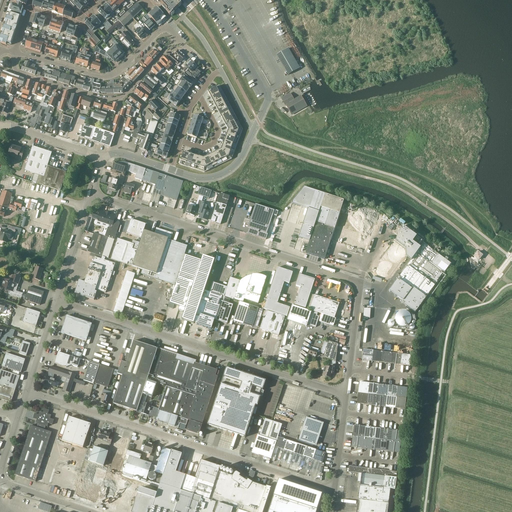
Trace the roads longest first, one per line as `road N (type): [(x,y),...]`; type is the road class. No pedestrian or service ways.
road 1 (unclassified): [(345,395),(359,284),(90,194)]
road 2 (unclassified): [(333,492),(25,391)]
road 3 (unclassified): [(345,395),(56,300)]
road 4 (track): [(260,115),(410,169),(511,240)]
road 5 (unclassified): [(15,52),(21,74),(116,99),(177,37)]
road 6 (unclassified): [(15,52),(106,76),(160,30),(177,37)]
road 7 (unclassified): [(170,169),(208,177),(230,168),(268,99)]
road 8 (residential): [(15,52),(29,8),(77,23),(102,0)]
